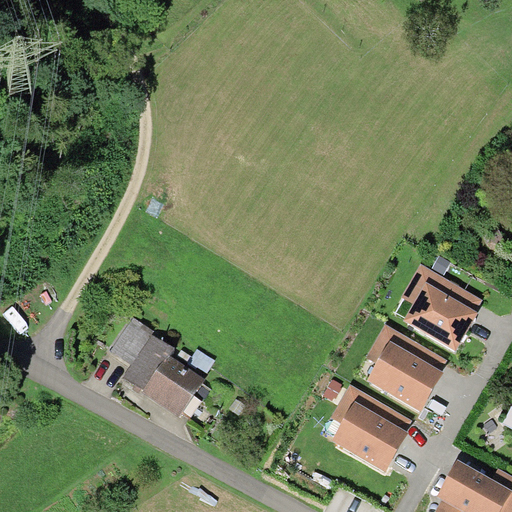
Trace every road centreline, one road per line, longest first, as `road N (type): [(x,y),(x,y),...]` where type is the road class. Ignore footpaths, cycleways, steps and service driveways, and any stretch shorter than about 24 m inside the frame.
road 1 (track): [(94,0),(132,71),(143,127),(138,166),(34,368)]
road 2 (residential): [(296,511),(0,356)]
